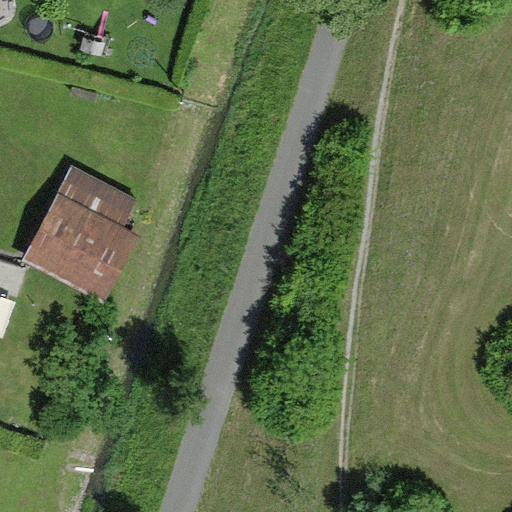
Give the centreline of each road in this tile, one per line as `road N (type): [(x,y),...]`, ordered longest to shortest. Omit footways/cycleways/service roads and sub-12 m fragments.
road 1 (residential): [(191,511),(355,0)]
road 2 (motorway): [(511,341),(470,511)]
